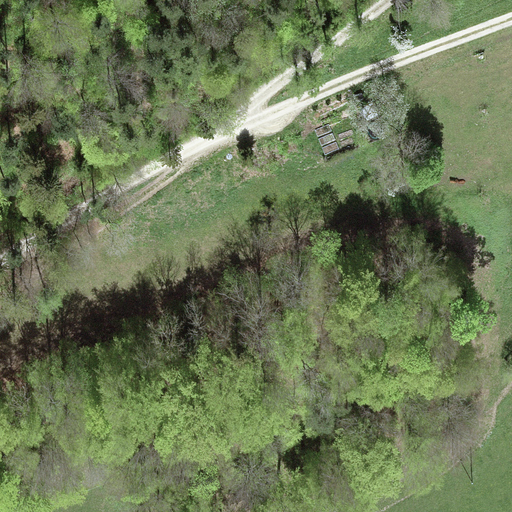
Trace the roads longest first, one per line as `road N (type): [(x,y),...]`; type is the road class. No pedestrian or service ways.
road 1 (track): [(192,143),(511,19)]
road 2 (track): [(184,149),(176,165),(0,302)]
road 3 (track): [(192,143),(384,0)]
road 4 (track): [(0,259),(192,143)]
